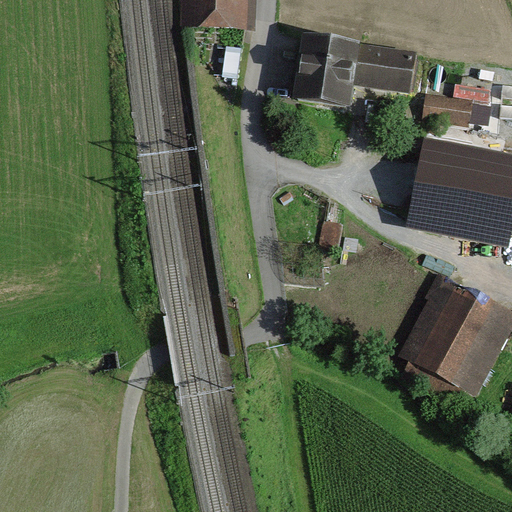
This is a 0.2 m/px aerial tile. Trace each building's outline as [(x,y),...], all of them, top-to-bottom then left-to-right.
[(183,0),(183,31),(246,33),(247,0),(183,0)] [(414,56),(305,37),(299,72),(294,102),(350,112),(354,88),(407,98),(414,56)] [(454,102),(427,97),(422,124),(469,133),(471,125),(483,127),(489,94),(457,88),(454,102)] [(511,159),(425,141),(406,232),(509,253),(511,240),(511,159)] [(339,250),(345,226),(327,221),(321,245),(339,250)] [(510,315),(442,281),(403,356),(472,390),(510,315)]
